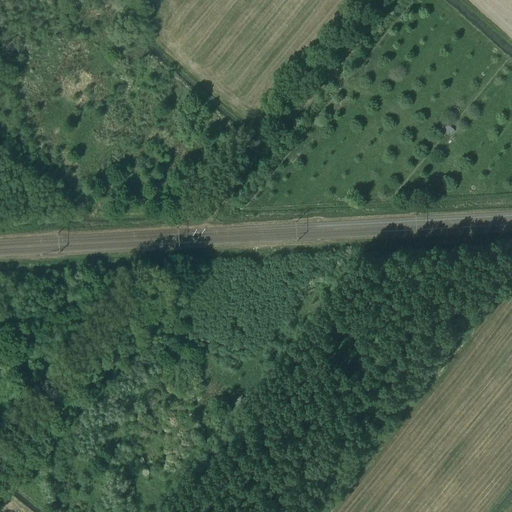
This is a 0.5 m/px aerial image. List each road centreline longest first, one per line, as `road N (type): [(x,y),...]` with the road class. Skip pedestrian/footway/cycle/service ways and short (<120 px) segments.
road 1 (track): [(0,469),(15,463),(187,257)]
road 2 (track): [(213,217),(392,0)]
